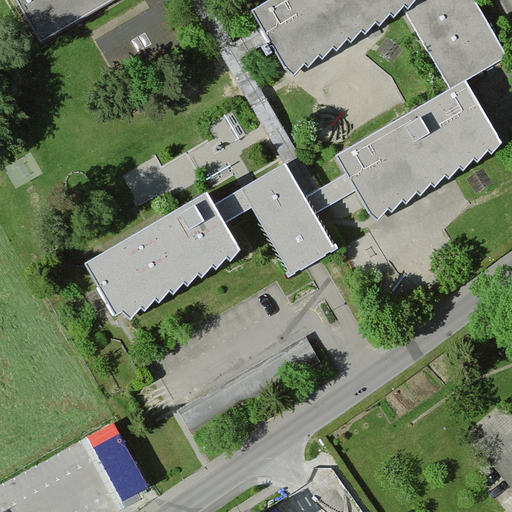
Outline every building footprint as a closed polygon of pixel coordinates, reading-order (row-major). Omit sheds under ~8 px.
[(115,0),(25,0),(45,37),(115,0)] [(261,0),(256,3),(290,66),(405,4),(412,0),(261,0)] [(474,0),(412,0),(405,4),(449,84),(470,73),(504,55),(474,0)] [(508,143),(470,73),(449,84),(335,147),(373,216),(508,143)] [(336,245),(288,159),(238,187),(286,272),(336,245)] [(246,243),(211,182),(88,252),(123,313),(246,243)] [(305,344),(181,415),(194,437),(318,366),(305,344)] [(126,432),(95,442),(117,506),(148,495),(126,432)]
